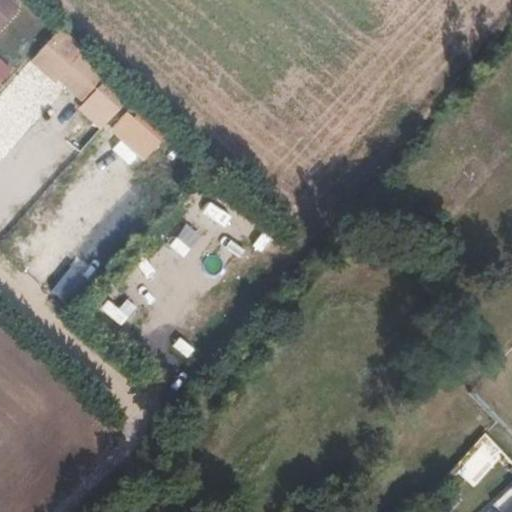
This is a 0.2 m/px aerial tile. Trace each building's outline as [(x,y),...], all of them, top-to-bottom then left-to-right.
[(71,42),(59,29),(33,54),(60,80),(63,77),(72,83),(89,65),(68,45),(71,42)] [(0,85),(12,74),(0,61),(0,85)] [(0,100),(0,162),(31,119),(2,98),(0,100)] [(111,117),(99,110),(88,124),(98,130),(111,117)] [(147,133),(124,116),(108,134),(132,152),(147,133)] [(434,197),(453,214),(494,169),(475,152),(434,197)] [(214,234),(233,248),(247,231),(228,216),(214,234)] [(229,262),(208,284),(230,305),(251,282),(229,262)] [(114,296),(96,318),(117,334),(135,312),(114,296)]
